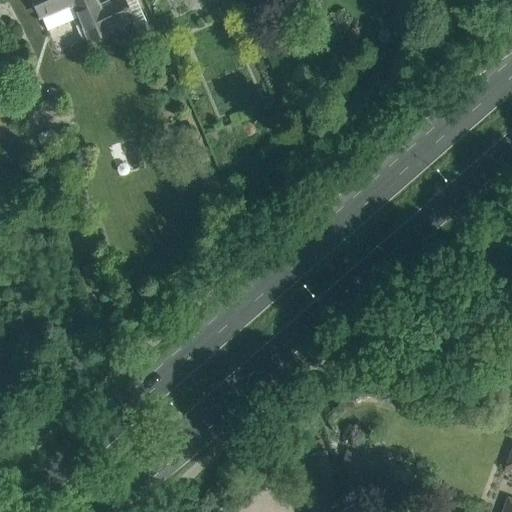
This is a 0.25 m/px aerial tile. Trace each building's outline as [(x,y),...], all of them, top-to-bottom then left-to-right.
[(80,16),(90,39),(109,31),(108,29),(131,19),(122,0),(115,0),(98,7),(95,0),(33,0),(47,30),(80,16)] [(222,0),(230,17),(247,10),(242,0),(222,0)] [(138,35),(150,29),(146,21),(134,27),(138,35)] [(300,458),(319,511),(344,503),(324,449),(300,458)] [(347,450),(340,472),(383,485),(389,463),(347,450)] [(511,498),(507,496),(501,511),(511,511),(511,453),(508,465),(505,472),(511,474),(511,498)]
